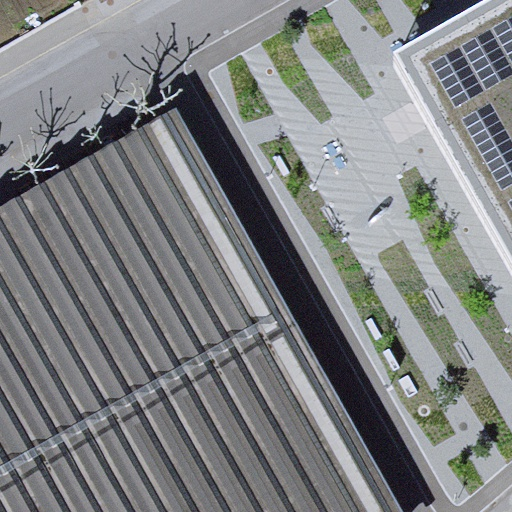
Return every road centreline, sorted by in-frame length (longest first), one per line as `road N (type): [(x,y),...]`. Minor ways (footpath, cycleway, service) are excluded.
road 1 (residential): [(155,41),(418,511)]
road 2 (residential): [(0,130),(155,41)]
